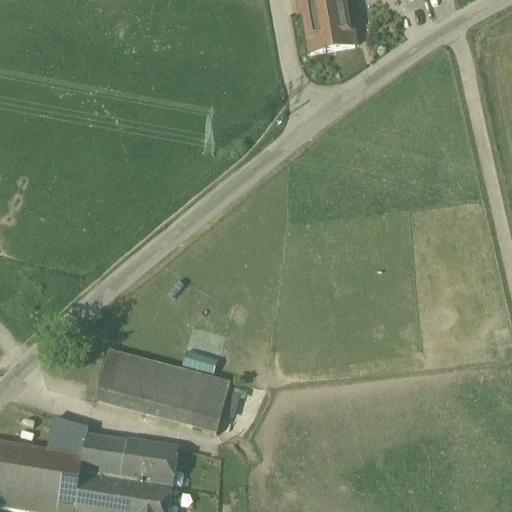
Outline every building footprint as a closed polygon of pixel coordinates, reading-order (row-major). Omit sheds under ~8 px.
[(300,0),(311,55),(310,56),(310,58),(312,57),(352,50),(353,50),(355,50),(354,48),(345,0),(300,0)] [(230,386),(109,355),(109,354),(108,354),(94,405),(216,438),(230,386)] [(88,433),(52,422),(47,455),(82,460),(86,439),(87,439),(88,433)] [(87,439),(86,439),(82,460),(80,477),(88,478),(107,481),(113,444),(87,439)] [(127,446),(113,444),(107,481),(111,482),(121,483),(127,446)] [(176,453),(127,446),(121,483),(170,491),(176,453)] [(47,455),(0,447),(0,511),(6,511),(73,511),(80,477),(82,460),(47,455)] [(88,478),(80,477),(73,511),(91,511),(94,496),(85,495),(88,478)] [(107,481),(88,478),(85,495),(94,496),(109,498),(111,482),(107,481)] [(121,483),(111,482),(109,498),(106,511),(167,511),(171,491),(170,491),(121,483)] [(106,511),(109,498),(94,496),(91,511),(106,511)]
